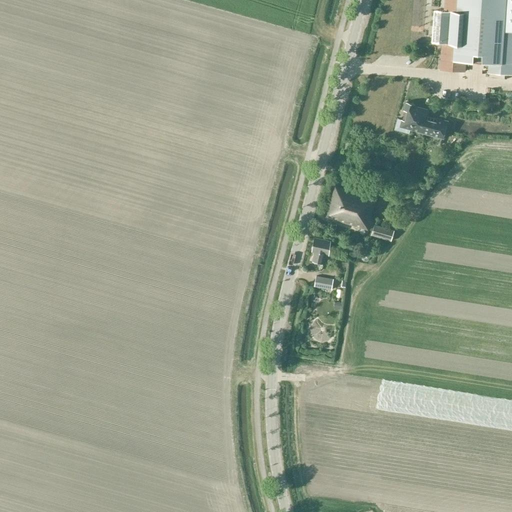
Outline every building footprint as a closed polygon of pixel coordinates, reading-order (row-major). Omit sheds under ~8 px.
[(434,11),(432,43),(442,44),(440,70),(465,72),(465,62),(489,63),(488,73),(511,74),(511,0),(445,0),(444,12),(434,11)] [(397,119),(395,130),(409,133),(410,130),(420,133),(443,139),(447,122),(436,119),(435,122),(424,119),(427,109),(414,106),(415,105),(415,104),(406,102),(406,103),(404,111),(407,112),(404,121),(397,119)] [(370,216),(375,198),(335,186),(326,216),(368,228),(371,216),(370,216)] [(394,231),(374,225),(371,235),(391,242),(394,231)] [(327,254),(329,241),(314,238),(312,252),(314,252),(312,261),(322,263),(324,253),(327,254)] [(334,279),(316,276),(314,287),(332,290),(334,279)]
